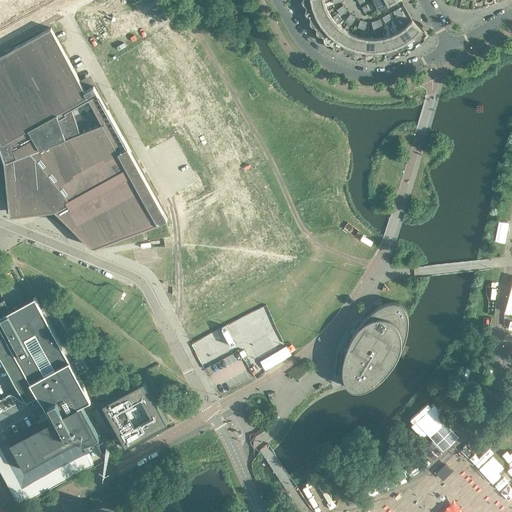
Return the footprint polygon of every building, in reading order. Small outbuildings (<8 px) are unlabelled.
[(108,0),(74,19),(174,199),(251,156),(202,70),(187,79),(142,0),(108,0)] [(325,2),(324,0),(302,0),(302,1),(302,2),(303,3),(303,4),(304,4),(304,5),(305,5),(306,8),(325,2)] [(378,10),(395,0),(375,0),(373,1),(378,10)] [(310,19),(328,10),(325,2),(306,8),(306,9),(305,10),(305,11),(305,12),(305,13),(306,14),(306,15),(307,15),(308,16),(309,16),(310,19)] [(316,29),(332,17),(328,10),(310,19),(311,19),(310,20),(310,21),(310,22),(310,23),(311,24),(311,25),(312,25),(313,26),(314,26),(315,26),(316,29)] [(324,37),(338,23),(332,17),(316,29),(317,29),(316,30),(316,31),(316,32),(317,32),(317,33),(318,34),(319,35),(320,35),(321,35),(322,35),(324,37)] [(427,33),(412,20),(406,26),(419,41),(420,41),(421,41),(422,41),(423,40),(424,40),(424,39),(425,38),(425,37),(425,36),(427,33)] [(333,45),(344,29),(341,27),(339,25),(338,23),(324,37),(324,38),(324,39),(324,40),(324,41),(325,41),(326,42),(326,43),(327,43),(328,43),(329,43),(330,43),(333,45)] [(419,41),(406,26),(399,31),(409,48),(410,48),(411,48),(412,48),(413,48),(414,47),(415,47),(415,46),(416,46),(416,45),(416,44),(416,43),(419,41)] [(168,218),(156,196),(94,84),(85,89),(51,28),(0,56),(0,138),(1,141),(0,142),(0,147),(5,161),(10,214),(55,210),(93,247),(158,223),(168,218)] [(343,51),(351,33),(348,31),(346,30),(344,29),(333,45),(333,46),(333,47),(334,48),(335,49),(336,49),(337,50),(338,50),(339,50),(340,49),(343,51)] [(409,48),(399,31),(392,35),(399,53),(400,53),(400,54),(402,54),(403,54),(404,53),(405,53),(405,52),(406,52),(406,51),(406,50),(409,48)] [(354,55),(359,36),(356,35),(353,34),(351,33),(343,51),(343,52),(344,53),(344,54),(345,54),(346,55),(347,55),(348,55),(349,54),(350,54),(354,55)] [(399,53),(392,35),(384,37),(388,56),(389,57),(390,57),(391,58),(392,58),(393,57),(394,57),(395,56),(395,55),(396,55),(396,54),(399,53)] [(365,57),(367,38),(364,37),(361,37),(359,36),(354,55),(354,56),(355,56),(355,57),(356,58),(357,58),(358,58),(359,58),(360,58),(361,58),(361,57),(362,57),(365,57)] [(388,56),(384,37),(376,38),(376,58),(377,58),(377,59),(378,59),(379,59),(380,60),(381,60),(382,59),(383,59),(384,58),(385,57),(388,56)] [(376,58),(376,38),(367,38),(365,57),(366,58),(366,59),(367,59),(368,60),(369,60),(370,60),(371,59),(372,59),(373,58),(376,58)] [(255,206),(147,266),(170,308),(278,248),(255,206)] [(82,404),(91,399),(91,398),(78,374),(89,368),(53,301),(41,307),(35,297),(10,311),(4,300),(0,301),(0,359),(0,360),(2,359),(26,402),(23,404),(10,395),(0,400),(0,468),(19,503),(93,462),(83,445),(100,436),(82,404)] [(406,336),(407,333),(408,330),(408,326),(408,325),(408,322),(408,320),(408,318),(408,316),(408,315),(408,314),(407,313),(407,311),(406,310),(406,309),(405,308),(405,307),(404,306),(403,305),(401,304),(400,304),(398,303),(397,302),(395,302),(393,302),(391,302),(390,302),(387,303),(385,304),(384,304),(381,305),(380,306),(377,308),(375,309),(373,311),(371,313),(368,316),(365,318),(364,320),(361,323),(359,326),(358,328),(355,332),(354,334),(353,336),(351,339),(350,341),(349,343),(348,345),(347,349),(346,351),(346,353),(345,356),(344,360),(343,363),(343,364),(343,367),(343,368),(343,371),(343,373),(343,375),(344,376),(344,378),(345,380),(345,381),(346,382),(347,383),(348,384),(349,385),(350,386),(351,387),(353,388),(354,388),(355,388),(357,389),(359,389),(362,388),(363,388),(365,387),(368,386),(369,386),(371,384),(374,382),(377,380),(379,378),(382,376),(384,374),(387,371),(389,368),(391,366),(395,361),(397,358),(399,354),(401,351),(401,349),(404,343),(405,340),(406,336)] [(102,402),(126,444),(168,421),(144,379),(102,402)] [(115,454),(112,448),(102,453),(106,459),(115,454)]
